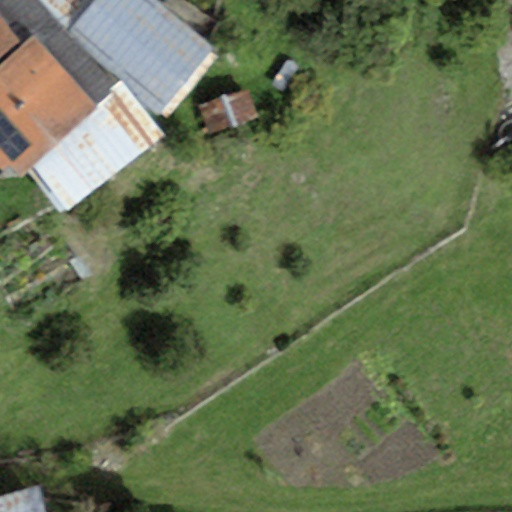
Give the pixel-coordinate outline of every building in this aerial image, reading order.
[(38,0),(0,0),(0,13),(28,47),(35,41),(94,107),(121,82),(38,0)] [(152,0),(98,0),(71,32),(162,109),(212,50),(152,0)] [(0,13),(0,70),(28,47),(0,13)] [(28,47),(0,70),(0,169),(1,170),(9,164),(20,176),(31,166),(94,107),(35,41),(28,47)] [(94,107),(31,166),(67,212),(164,138),(121,82),(94,107)] [(245,89),(199,107),(210,136),(257,118),(245,89)] [(42,511),(38,489),(0,499),(0,511),(42,511)]
